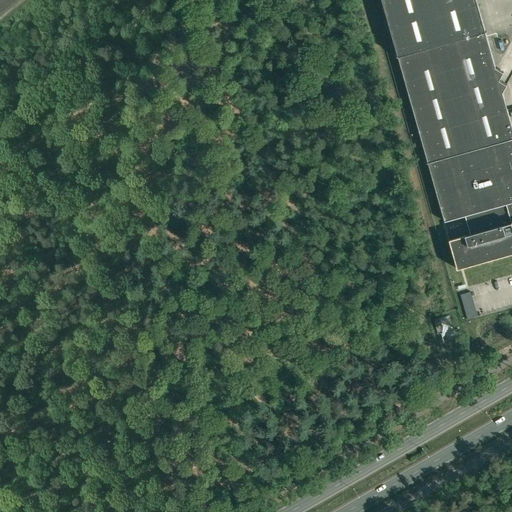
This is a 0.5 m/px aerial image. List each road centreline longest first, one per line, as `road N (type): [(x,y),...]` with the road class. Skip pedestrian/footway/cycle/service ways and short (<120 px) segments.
road 1 (track): [(0,115),(71,59),(212,65),(330,260),(390,326),(449,368)]
road 2 (primary): [(511,384),(290,511)]
road 3 (primary): [(347,511),(511,418)]
